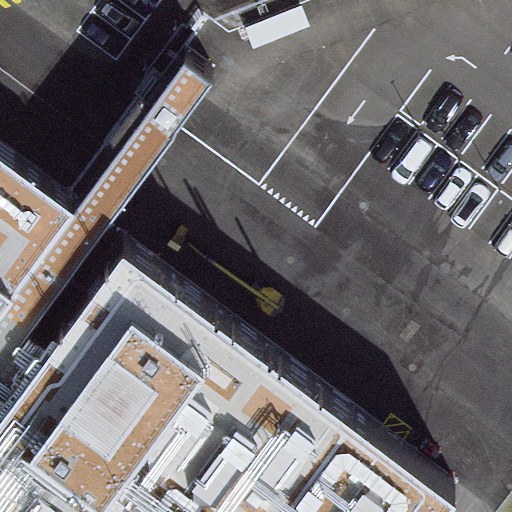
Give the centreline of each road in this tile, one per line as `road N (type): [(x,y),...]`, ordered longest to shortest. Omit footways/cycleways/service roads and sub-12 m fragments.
road 1 (unknown): [(511,402),(430,474),(391,491),(359,492),(289,474),(70,315),(27,258),(15,190)]
road 2 (unknown): [(13,76),(187,0)]
